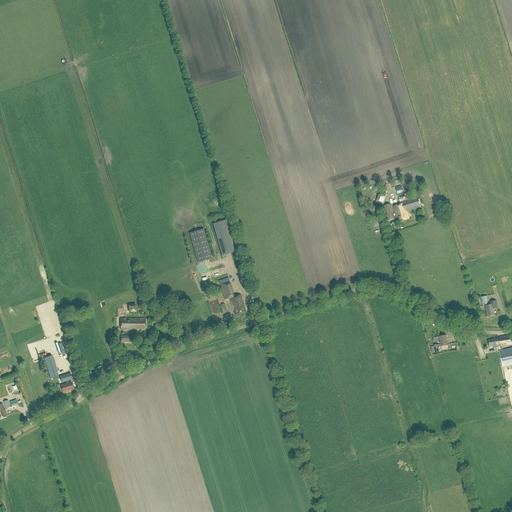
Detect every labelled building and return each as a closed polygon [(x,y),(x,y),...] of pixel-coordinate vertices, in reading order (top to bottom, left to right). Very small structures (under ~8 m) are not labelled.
[(400,205),(393,207),(396,216),(398,216),(400,222),(409,219),(406,211),(421,207),(418,197),(408,200),(407,196),(404,196),(401,186),(395,188),(400,205)] [(383,203),(386,197),(379,195),(376,201),(383,203)] [(388,220),(395,218),(390,204),(384,206),(385,210),(386,209),(387,215),(388,220)] [(222,255),(235,252),(226,221),(213,224),(222,255)] [(189,233),(198,263),(212,259),(204,229),(189,233)] [(236,315),(246,312),(241,295),(234,297),(228,278),(219,281),(225,300),(230,298),(233,310),(234,310),(236,315)] [(494,315),(493,309),(497,308),(496,301),(491,302),(491,305),(486,306),(487,313),(486,313),(486,318),(490,317),(490,316),(494,315)] [(145,329),(146,319),(120,319),(120,330),(138,330),(138,329),(145,329)] [(511,344),(511,334),(504,336),(504,337),(502,337),(498,337),(498,339),(488,341),(490,347),(501,345),(501,346),(511,344)] [(441,347),(448,346),(446,335),(439,337),(441,347)] [(511,348),(498,351),(502,367),(511,365),(511,348)] [(44,358),(50,379),(58,377),(52,356),(44,358)] [(63,393),(74,390),(71,382),(69,383),(68,381),(72,380),(70,374),(60,377),(62,383),(66,382),(66,384),(60,386),(63,393)]
